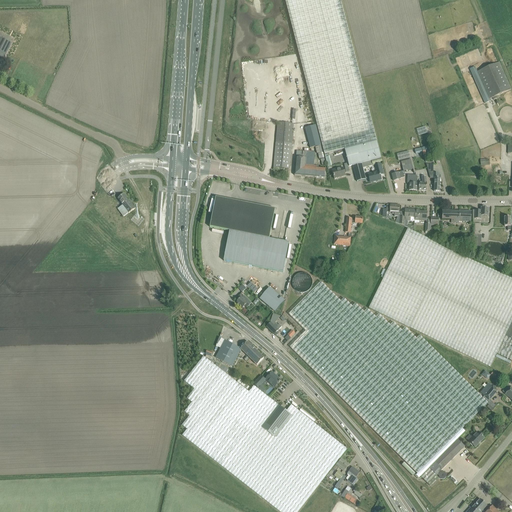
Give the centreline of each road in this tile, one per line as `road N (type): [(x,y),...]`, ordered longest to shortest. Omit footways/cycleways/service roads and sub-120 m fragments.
road 1 (tertiary): [(511,200),(371,197),(271,181)]
road 2 (primary): [(355,438),(294,370),(211,300)]
road 3 (unclassified): [(222,0),(207,164)]
road 4 (primary): [(186,160),(196,0)]
road 5 (primary): [(185,0),(172,158)]
road 6 (unclassified): [(122,159),(109,141),(0,88)]
road 7 (primary): [(211,300),(182,249),(185,169)]
road 8 (primary): [(171,177),(172,254),(186,280),(211,300)]
